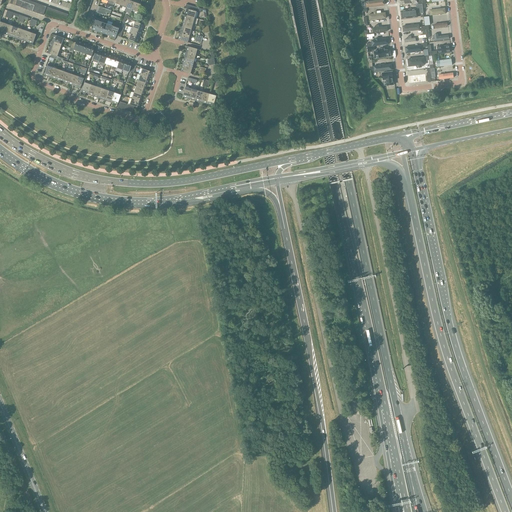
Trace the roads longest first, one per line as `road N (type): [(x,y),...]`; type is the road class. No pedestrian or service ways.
road 1 (motorway): [(418,511),(309,0)]
road 2 (motorway): [(295,0),(403,493)]
road 3 (motorway): [(511,499),(452,337),(411,150)]
road 4 (motorway): [(405,173),(445,352),(505,511)]
road 5 (primary): [(295,158),(191,180),(131,183),(71,172),(0,132)]
road 6 (motorway): [(277,210),(334,511)]
road 7 (unknown): [(511,447),(433,195),(437,158)]
road 8 (primary): [(0,150),(64,188),(118,200),(240,186)]
road 9 (residential): [(391,0),(402,89),(461,82),(451,0)]
road 10 (residential): [(160,67),(140,120),(77,99),(31,75),(51,25)]
